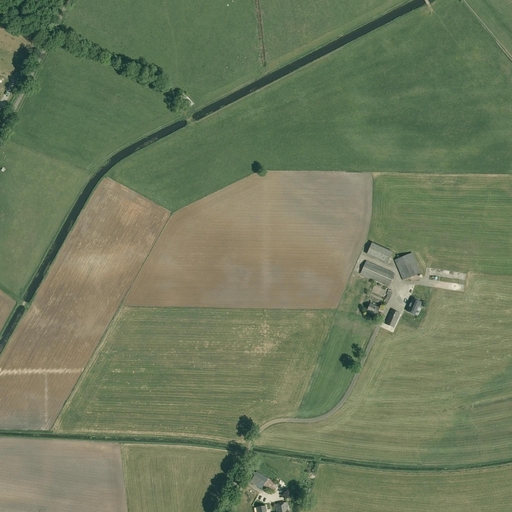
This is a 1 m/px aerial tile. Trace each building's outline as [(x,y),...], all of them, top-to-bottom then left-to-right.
[(184,93),(179,96),(190,108),(194,105),(184,93)] [(393,252),(372,243),(367,255),(388,263),(393,252)] [(421,273),(412,253),(394,260),(403,280),(421,273)] [(366,261),(361,274),(389,286),(395,274),(366,261)] [(384,302),(387,303),(391,296),(393,291),(388,289),(386,294),(387,295),(384,302)] [(413,298),(407,311),(415,314),(418,307),(419,307),(422,302),(413,298)] [(376,315),(379,308),(370,304),(367,311),(376,315)] [(400,313),(392,310),(385,324),(394,328),(400,313)] [(256,471),(254,475),(250,483),(261,489),(263,486),(274,492),(278,485),(256,471)] [(288,511),(287,503),(275,505),(276,511),(288,511)]
